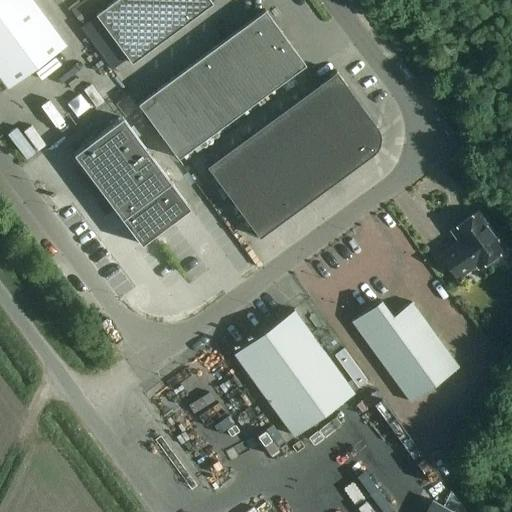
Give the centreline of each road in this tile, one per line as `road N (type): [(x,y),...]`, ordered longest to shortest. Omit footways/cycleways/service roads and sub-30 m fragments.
road 1 (residential): [(329,0),(414,113),(420,143),(413,172),(190,334)]
road 2 (unclassified): [(160,511),(0,294)]
road 3 (residential): [(155,337),(122,323),(0,160)]
